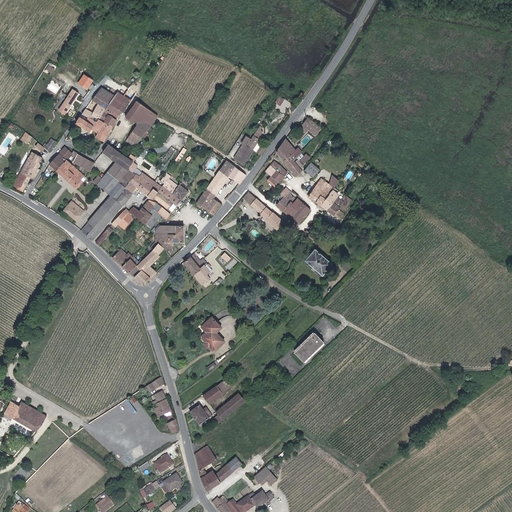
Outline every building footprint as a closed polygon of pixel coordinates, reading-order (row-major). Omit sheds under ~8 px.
[(92,82),(83,77),(78,85),(81,87),(85,91),(92,82)] [(104,124),(112,128),(119,116),(112,112),(117,104),(126,110),(135,94),(130,91),(131,88),(129,87),(123,96),(117,92),(115,95),(100,121),(104,124)] [(100,121),(115,95),(113,94),(112,95),(102,89),(92,102),(95,103),(99,106),(93,115),(89,113),(86,111),(82,117),(88,120),(91,123),(92,121),(98,124),(100,121)] [(72,91),(63,106),(68,110),(77,95),(73,92),(72,91)] [(151,128),(145,124),(152,113),(136,102),(126,119),(137,126),(147,132),(148,133),(151,128)] [(99,106),(95,103),(89,113),(93,115),(99,106)] [(126,110),(117,104),(112,112),(119,116),(124,113),(126,110)] [(68,110),(63,106),(59,113),(64,116),(68,110)] [(152,113),(145,124),(151,128),(158,117),(152,113)] [(321,127),(308,118),(303,125),(316,134),(321,127)] [(99,132),(104,124),(100,121),(98,124),(92,121),(91,123),(88,120),(86,123),(80,119),(76,125),(90,134),(93,128),(99,132)] [(106,137),(112,128),(104,124),(99,132),(106,137)] [(147,132),(137,126),(128,139),(137,146),(147,132)] [(261,129),(258,127),(246,147),(253,152),(260,156),(265,150),(256,144),(258,140),(260,137),(259,137),(262,133),(259,131),(261,129)] [(21,139),(27,143),(33,136),(26,131),(21,139)] [(103,142),(106,137),(99,132),(96,139),(103,143),(103,142)] [(249,139),(245,137),(241,143),(242,144),(232,158),(244,166),(253,152),(246,147),(244,146),(249,139)] [(57,144),(51,140),(47,147),(44,145),(42,149),(50,154),(57,144)] [(293,161),(294,162),(301,154),(298,150),(296,152),(286,140),(277,152),(288,165),(293,161)] [(101,207),(107,211),(93,227),(88,223),(81,232),(93,241),(116,212),(132,193),(131,193),(125,188),(134,177),(136,173),(132,171),(129,169),(132,166),(134,162),(129,159),(121,154),(122,152),(119,150),(118,152),(109,146),(103,153),(116,162),(123,167),(128,171),(118,183),(108,196),(109,197),(101,207)] [(176,159),(179,161),(186,149),(183,147),(176,159)] [(56,171),(65,161),(71,154),(64,148),(49,165),(56,171)] [(33,181),(38,173),(40,171),(37,170),(40,165),(39,164),(43,158),(37,154),(36,156),(33,160),(30,158),(29,160),(24,168),(21,173),(13,186),(17,188),(16,189),(22,193),(29,179),(33,181)] [(95,162),(77,154),(73,163),(90,171),(91,169),(92,167),(95,162)] [(310,157),(306,155),(301,161),(305,164),(310,157)] [(236,166),(227,160),(197,201),(214,213),(223,203),(214,196),(227,178),(236,166)] [(74,168),(65,161),(56,171),(74,188),(80,181),(83,177),(74,168)] [(275,161),(271,165),(277,170),(284,176),(288,172),(282,167),(275,161)] [(123,167),(116,162),(106,174),(112,179),(118,183),(128,171),(123,167)] [(320,169),(311,162),(305,170),(314,177),(320,169)] [(296,164),(290,169),(296,176),(302,172),(296,164)] [(277,170),(271,165),(267,170),(272,175),(277,170)] [(247,173),(236,166),(227,178),(238,185),(247,173)] [(279,181),(272,175),(267,170),(266,171),(270,176),(267,180),(274,187),(276,184),(279,181)] [(277,170),(272,175),(279,181),(284,176),(277,170)] [(152,198),(153,197),(157,191),(152,187),(154,184),(156,182),(142,172),(140,175),(136,173),(134,177),(125,188),(131,193),(137,186),(152,198)] [(106,174),(106,173),(96,185),(102,191),(112,179),(106,174)] [(330,186),(334,189),(341,181),(333,175),(330,186)] [(173,194),(178,188),(166,180),(162,177),(160,180),(164,183),(162,186),(173,194)] [(334,190),(334,189),(330,186),(322,178),(318,184),(331,194),(334,190)] [(118,183),(112,179),(102,191),(108,196),(118,183)] [(309,196),(322,206),(331,194),(318,184),(309,196)] [(173,194),(181,200),(186,196),(189,192),(180,185),(178,188),(173,194)] [(173,194),(162,186),(160,188),(157,191),(176,206),(181,200),(173,194)] [(280,193),(284,196),(290,190),(286,187),(283,190),(280,193)] [(291,201),(293,203),(297,199),(290,193),(292,192),(290,190),(284,196),(281,199),(288,204),(291,201)] [(339,200),(342,196),(334,190),(331,194),(322,206),(328,210),(328,209),(336,198),(339,200)] [(176,206),(157,191),(153,197),(156,199),(167,208),(171,212),(176,206)] [(343,194),(342,196),(339,200),(336,198),(328,209),(328,210),(340,220),(344,214),(351,204),(348,202),(350,199),(345,195),(343,194)] [(270,222),(276,228),(283,221),(264,204),(256,196),(250,204),(270,222)] [(304,202),(298,197),(297,199),(293,203),(299,208),(304,202)] [(277,204),(289,215),(292,212),(286,207),(288,204),(281,199),(277,204)] [(156,213),(161,207),(156,203),(153,206),(148,201),(139,212),(136,215),(144,223),(147,219),(151,222),(158,214),(156,213)] [(292,212),(289,215),(298,224),(311,209),(304,202),(299,208),(293,203),(291,201),(288,204),(286,207),(292,212)] [(84,212),(71,202),(63,213),(75,222),(84,212)] [(139,212),(133,206),(129,211),(128,212),(131,214),(133,218),(136,215),(139,212)] [(107,211),(101,207),(88,223),(93,227),(107,211)] [(156,213),(158,214),(161,217),(165,220),(169,214),(161,207),(156,213)] [(115,227),(118,224),(125,215),(128,212),(124,208),(111,224),(115,227)] [(125,215),(118,224),(123,228),(133,218),(131,214),(128,212),(125,215)] [(161,217),(158,214),(151,222),(147,219),(144,223),(151,228),(161,217)] [(287,224),(283,221),(277,228),(280,231),(287,224)] [(156,230),(156,234),(177,233),(177,225),(159,226),(156,230)] [(158,244),(163,247),(164,242),(173,242),(184,241),(184,225),(177,225),(177,233),(156,234),(156,241),(158,244)] [(113,229),(109,226),(105,232),(108,235),(113,229)] [(108,235),(105,232),(96,243),(99,246),(108,235)] [(304,244),(299,239),(294,244),(300,248),(304,244)] [(170,246),(173,242),(164,242),(163,247),(165,247),(165,248),(172,252),(175,249),(170,246)] [(165,247),(163,247),(158,244),(153,248),(143,259),(137,265),(142,270),(135,277),(144,284),(157,272),(150,267),(161,255),(159,254),(165,247)] [(332,264),(315,248),(308,256),(305,260),(322,275),(332,264)] [(123,267),(133,257),(127,252),(125,255),(120,250),(113,258),(123,267)] [(203,254),(199,250),(194,254),(184,262),(203,285),(209,279),(201,269),(207,264),(203,259),(200,261),(198,258),(203,254)] [(221,255),(227,262),(231,258),(225,252),(221,255)] [(130,273),(137,265),(143,259),(141,258),(139,261),(133,256),(133,257),(123,267),(130,273)] [(142,270),(137,265),(130,273),(135,277),(142,270)] [(208,327),(215,321),(212,318),(202,328),(204,331),(208,327)] [(208,327),(204,331),(206,333),(203,336),(203,339),(206,342),(204,344),(208,348),(210,346),(213,350),(216,350),(224,343),(215,334),(221,328),(215,321),(208,327)] [(325,343),(315,333),(295,352),(305,362),(325,343)] [(210,378),(208,375),(202,380),(204,383),(210,378)] [(165,384),(162,377),(160,378),(148,386),(151,391),(157,389),(158,388),(165,384)] [(217,387),(222,394),(228,389),(223,382),(217,387)] [(217,387),(208,393),(214,401),(222,395),(222,394),(217,387)] [(155,404),(157,403),(166,399),(163,391),(155,395),(156,398),(153,400),(155,404)] [(214,401),(208,393),(203,397),(209,405),(214,401)] [(245,401),(238,393),(234,398),(216,413),(218,415),(215,418),(219,422),(222,420),(245,401)] [(166,399),(157,403),(159,406),(155,408),(158,416),(164,414),(165,416),(171,414),(170,411),(172,410),(167,398),(166,399)] [(46,414),(21,400),(18,405),(20,406),(13,417),(36,430),(42,423),(46,414)] [(18,405),(12,402),(6,413),(13,417),(20,406),(18,405)] [(203,410),(199,405),(190,411),(199,425),(212,416),(206,408),(203,410)] [(178,423),(176,418),(167,422),(168,426),(166,427),(167,428),(169,428),(171,433),(179,431),(179,424),(178,423)] [(208,446),(195,454),(201,477),(214,470),(217,474),(222,469),(222,468),(221,466),(216,469),(212,463),(217,459),(208,446)] [(174,464),(168,454),(155,463),(159,468),(156,470),(159,473),(161,472),(162,472),(174,464)] [(222,469),(217,474),(222,481),(242,462),(237,456),(227,464),(222,469)] [(148,468),(145,463),(137,469),(140,473),(148,468)] [(278,477),(266,464),(255,474),(261,481),(266,477),(272,483),(278,477)] [(222,481),(217,474),(214,470),(201,477),(202,481),(206,491),(222,481)] [(178,481),(175,475),(163,483),(169,492),(177,487),(180,490),(183,488),(181,485),(183,483),(180,479),(178,481)] [(160,488),(156,482),(141,491),(144,497),(160,488)] [(252,493),(261,504),(266,499),(270,496),(275,493),(271,487),(266,492),(263,488),(256,493),(254,490),(251,492),(252,493)] [(252,493),(251,492),(237,503),(234,499),(230,502),(228,504),(226,502),(225,501),(224,503),(220,499),(220,498),(219,497),(213,500),(218,506),(222,511),(237,511),(241,509),(243,511),(244,511),(255,503),(258,506),(261,504),(252,493)] [(101,509),(100,510),(101,511),(103,511),(114,504),(108,495),(96,504),(99,508),(100,507),(101,509)] [(25,500),(23,498),(21,501),(23,503),(18,509),(21,511),(26,511),(32,505),(26,500),(25,500)] [(166,499),(156,507),(159,511),(165,511),(172,507),(166,499)]
